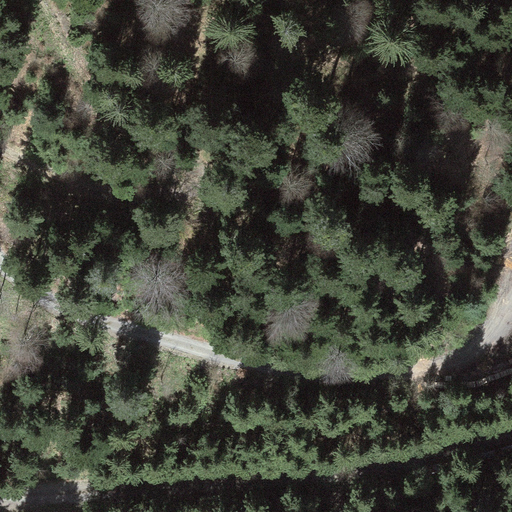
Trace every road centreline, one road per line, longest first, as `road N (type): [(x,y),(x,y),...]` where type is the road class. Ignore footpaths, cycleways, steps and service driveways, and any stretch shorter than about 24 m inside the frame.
road 1 (track): [(0,260),(35,295),(283,370),(436,367),(489,336),(511,305)]
road 2 (track): [(0,494),(427,452),(511,431)]
road 3 (track): [(214,0),(183,67),(192,161),(188,181),(174,191),(111,194),(0,149)]
